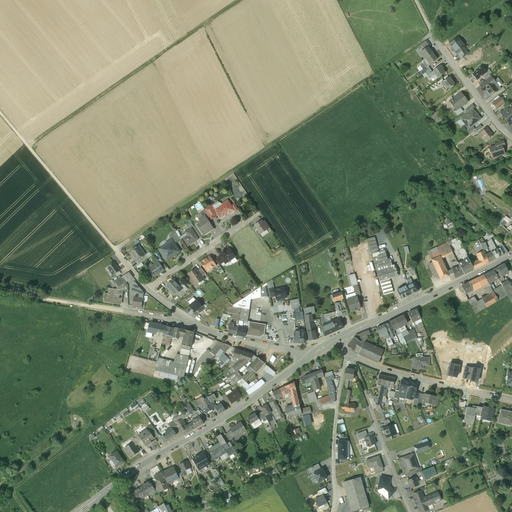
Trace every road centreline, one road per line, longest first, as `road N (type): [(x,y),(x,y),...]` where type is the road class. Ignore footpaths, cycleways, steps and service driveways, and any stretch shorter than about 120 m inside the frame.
road 1 (track): [(0,111),(115,249),(431,32)]
road 2 (tertiary): [(304,359),(78,511)]
road 3 (track): [(240,0),(37,138)]
road 4 (tertiary): [(511,257),(337,339)]
road 5 (residential): [(511,401),(378,367),(348,354),(337,339)]
road 6 (residential): [(511,137),(431,32)]
road 7 (track): [(25,511),(15,488),(81,438),(86,418)]
road 8 (residential): [(304,359),(182,322)]
road 9 (residential): [(148,290),(248,220)]
